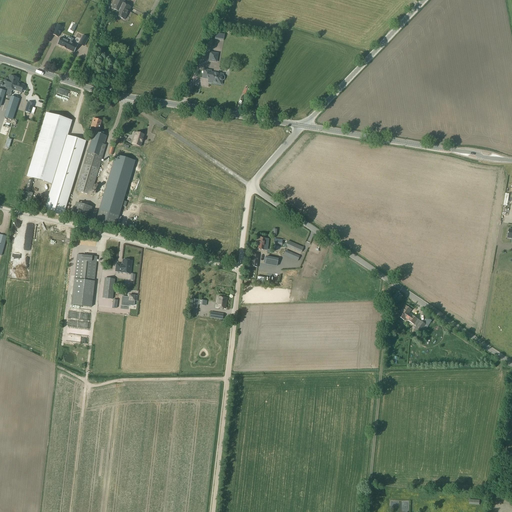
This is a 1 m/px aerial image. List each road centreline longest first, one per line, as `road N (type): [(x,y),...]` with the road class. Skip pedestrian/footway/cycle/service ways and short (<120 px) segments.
road 1 (unclassified): [(511,366),(249,186)]
road 2 (track): [(238,270),(0,207)]
road 3 (tertiary): [(511,161),(302,126)]
road 4 (track): [(224,379),(91,385),(91,313)]
road 5 (track): [(227,379),(249,186)]
road 6 (tertiary): [(302,126),(123,96)]
road 7 (unclassified): [(302,126),(424,0)]
road 8 (unclassified): [(249,186),(123,96)]
road 9 (track): [(85,379),(70,511)]
road 10 (track): [(212,511),(227,379)]
road 11 (tertiary): [(123,96),(0,58)]
